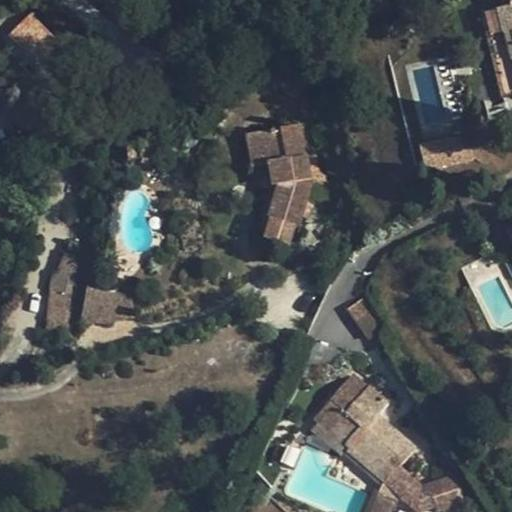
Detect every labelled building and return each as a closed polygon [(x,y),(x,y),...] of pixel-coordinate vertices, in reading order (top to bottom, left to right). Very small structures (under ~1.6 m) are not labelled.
[(511,69),(511,7),(480,16),(494,74),(511,69)] [(7,34),(38,66),(61,44),(30,12),(7,34)] [(277,90),(303,102),(317,73),(292,61),(277,90)] [(265,242),(288,249),(294,231),(297,232),(302,216),(307,218),(313,200),(319,201),(326,198),(326,185),(325,175),(318,172),(315,157),(305,158),(299,127),(247,137),(252,170),(255,170),(268,168),(271,189),(261,221),(270,224),(265,242)] [(418,142),(424,171),(489,158),(483,129),(418,142)] [(152,142),(138,144),(140,157),(154,155),(152,142)] [(129,159),(140,157),(138,144),(127,146),(129,159)] [(259,192),(271,189),(268,168),(255,170),(259,192)] [(256,239),(265,242),(270,224),(261,221),(256,239)] [(50,290),(82,296),(88,248),(71,245),(67,255),(65,256),(57,274),(53,275),(50,290)] [(82,296),(50,290),(45,336),(74,337),(82,296)] [(118,296),(108,296),(96,295),(88,292),(82,322),(88,323),(104,323),(108,323),(115,321),(132,316),(128,296),(118,296)] [(367,297),(348,310),(370,343),(389,329),(367,297)] [(347,414),(369,386),(353,373),(331,400),(347,414)] [(341,447),(402,498),(414,482),(398,468),(415,449),(385,423),(377,417),(382,411),(389,403),(369,386),(347,414),(331,400),(315,420),(319,423),(344,444),(341,447)] [(377,417),(385,423),(390,417),(382,411),(377,417)] [(341,447),(344,444),(319,423),(311,433),(336,454),(341,447)] [(440,510),(454,504),(468,499),(458,474),(430,485),(438,506),(440,510)] [(402,498),(418,511),(424,511),(438,506),(430,485),(423,487),(414,482),(402,498)] [(373,492),(364,511),(393,511),(397,502),(373,492)] [(473,511),(468,499),(454,504),(456,511),(473,511)]
